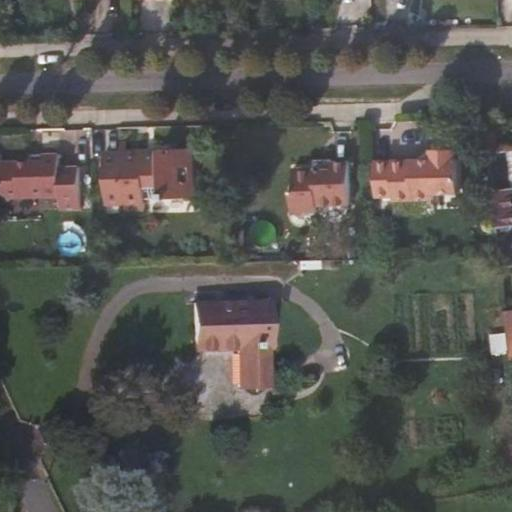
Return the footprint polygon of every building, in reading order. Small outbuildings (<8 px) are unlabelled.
[(475,140),(472,140),(472,130),(448,130),(448,141),(392,141),(391,177),(409,178),(409,180),(449,181),(449,174),(475,174),(475,140)] [(207,162),(207,132),(175,132),(175,135),(158,135),(158,132),(120,133),(121,184),(131,185),(131,184),(140,184),(140,189),(160,190),(161,178),(182,179),(182,177),(201,177),(202,162),(207,162)] [(75,148),(75,136),(46,136),(46,143),(17,143),(18,175),(23,180),(77,177),(76,191),(97,191),(96,149),(75,148)] [(332,186),(367,186),(366,142),(348,141),(348,150),(310,147),(309,169),(306,169),(306,190),(315,200),(322,191),(332,191),(332,186)] [(290,329),(288,284),(213,283),(214,332),(255,333),(254,367),(286,367),(287,329),(290,329)] [(511,297),(501,297),(506,374),(511,374),(511,297)]
